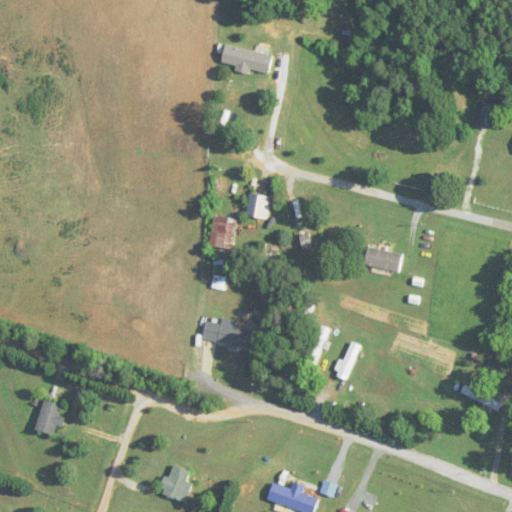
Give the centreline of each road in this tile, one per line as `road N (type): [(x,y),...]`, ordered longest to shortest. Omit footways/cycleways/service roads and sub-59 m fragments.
road 1 (residential): [(511,500),(0,312)]
road 2 (residential): [(246,159),(511,226)]
road 3 (residential): [(156,368),(109,511)]
